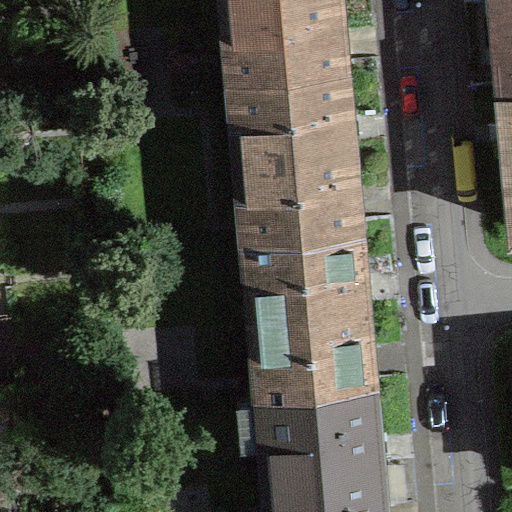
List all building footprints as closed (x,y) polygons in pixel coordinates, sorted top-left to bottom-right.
[(228,0),(233,49),(240,48),(241,68),(242,68),(346,59),(347,59),(341,0),(228,0)] [(511,0),(493,0),(495,18),(501,80),(511,78),(511,0)] [(255,206),(256,227),(359,218),(360,218),(354,143),(356,142),(353,111),(351,112),(351,109),(346,59),(242,68),(244,89),(237,90),(248,206),(255,206)] [(511,78),(501,80),(505,126),(511,208),(511,78)] [(268,364),(270,385),(373,376),(367,301),(370,301),(367,270),(364,270),(364,266),(359,218),(256,227),(258,248),(251,248),(261,365),(268,364)] [(375,376),(373,376),(270,385),(269,385),(271,405),(263,406),(273,511),(387,511),(383,461),(385,461),(383,427),(380,427),(380,425),(375,376)]
